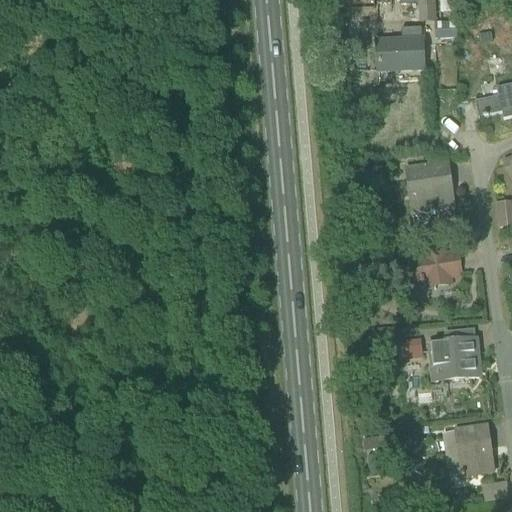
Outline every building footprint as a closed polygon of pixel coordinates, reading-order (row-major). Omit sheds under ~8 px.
[(435,25),(434,0),(417,1),(418,25),(435,25)] [(399,29),(400,41),(372,43),(374,77),(422,75),(420,28),(399,29)] [(498,100),(474,105),(477,121),(478,121),(478,120),(483,119),(483,120),(488,119),(487,118),(501,116),(502,122),(511,120),(511,86),(496,89),(498,100)] [(511,161),(502,166),(511,188),(511,161)] [(447,166),(403,172),(410,218),(429,215),(430,217),(434,217),(434,214),(453,212),(447,166)] [(367,181),(356,182),(357,199),(369,198),(367,181)] [(498,231),(511,229),(511,227),(510,206),(496,207),(498,231)] [(426,281),(426,285),(448,282),(448,279),(458,277),(455,255),(444,257),(443,255),(441,256),(441,258),(409,263),(412,283),(426,281)] [(382,265),(362,268),(364,278),(383,274),(382,265)] [(455,316),(442,317),(443,325),(456,324),(455,316)] [(471,333),(444,335),(445,346),(429,347),(433,385),(478,381),(474,343),(473,343),(471,333)] [(395,344),(396,359),(419,358),(419,343),(395,344)] [(486,429),(466,432),(454,434),(460,480),(493,475),(486,429)] [(384,458),(395,462),(400,450),(389,445),(384,458)]
